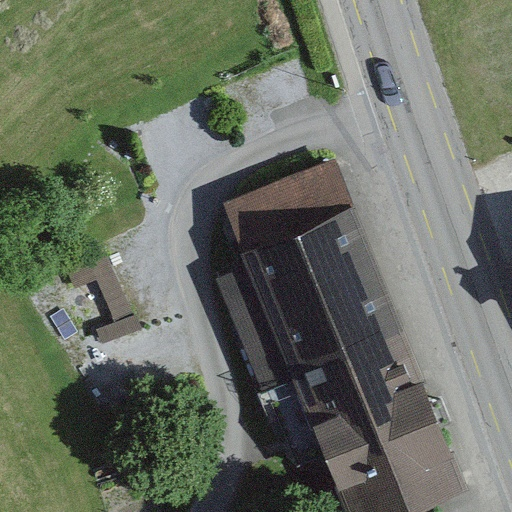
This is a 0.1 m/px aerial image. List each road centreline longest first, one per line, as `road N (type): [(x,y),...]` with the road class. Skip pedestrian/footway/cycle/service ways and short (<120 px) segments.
road 1 (unclassified): [(203,511),(238,448),(192,189),(405,76)]
road 2 (secondary): [(405,76),(511,383)]
